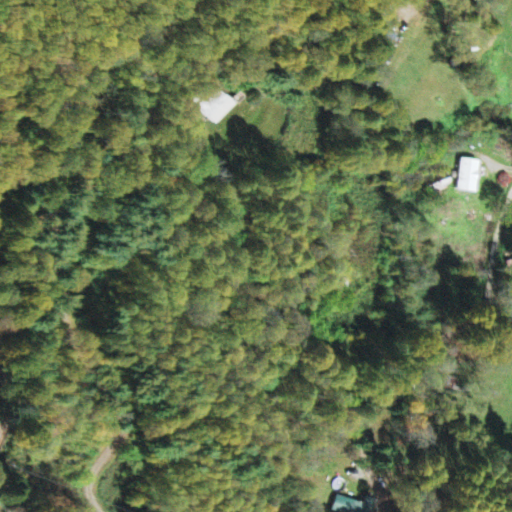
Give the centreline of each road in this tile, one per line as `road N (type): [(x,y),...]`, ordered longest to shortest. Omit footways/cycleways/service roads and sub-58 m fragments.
road 1 (residential): [(0,423),(37,372),(40,267),(78,90),(98,63),(179,0)]
road 2 (residential): [(267,511),(271,469),(287,436),(484,313),(511,199)]
